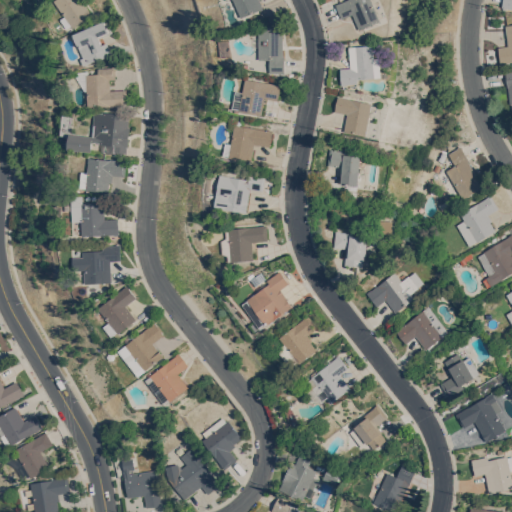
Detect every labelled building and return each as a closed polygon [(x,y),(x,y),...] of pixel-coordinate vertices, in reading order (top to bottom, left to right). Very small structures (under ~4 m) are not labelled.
[(84,0),(89,5),(88,6),(93,14),(74,27),(73,25),(69,28),(62,19),(67,16),(56,0),(84,0)] [(236,0),(261,0),(265,8),(244,18),(236,0)] [(346,0),(373,0),(382,21),(361,30),(354,14),(343,19),(337,4),(346,0)] [(511,0),(511,11),(502,9),(503,0),(511,0)] [(105,21),(107,21),(113,33),(100,38),(103,45),(108,42),(113,54),(104,58),(104,57),(85,65),(82,58),(85,57),(75,34),(105,21)] [(511,24),(511,61),(501,63),(499,47),(508,46),(506,25),(511,24)] [(260,27),(284,26),(284,56),(286,56),(286,73),(271,73),(271,59),(261,59),(261,52),(259,52),(258,52),(257,51),(257,48),(256,48),(255,47),(255,38),(256,37),(257,36),(257,34),(258,33),(259,32),(261,32),(260,27)] [(375,44),(377,58),(382,58),(383,77),(359,79),(359,83),(348,84),(348,85),(343,85),(341,68),(352,68),(350,47),(375,44)] [(100,73),(100,68),(116,67),(117,79),(111,79),(112,90),(127,89),(128,105),(111,106),(111,105),(90,106),(89,91),(87,91),(76,72),(90,72),(90,74),(100,73)] [(247,78),(277,84),(277,83),(282,84),(279,100),(266,98),(263,115),(241,111),(242,109),(234,107),(237,90),(245,92),(247,78)] [(368,135),(346,131),(349,114),(336,111),(339,96),(352,98),(352,99),(374,103),(368,135)] [(70,148),(71,136),(62,135),(64,115),(75,116),(73,134),(94,136),(97,112),(105,113),(105,111),(131,114),(129,126),(131,126),(129,147),(128,147),(128,153),(116,152),(116,153),(104,151),(104,144),(102,144),(102,142),(100,142),(99,149),(94,148),(94,151),(70,148)] [(268,130),(269,129),(273,130),(271,146),(255,144),(253,161),(231,157),(231,156),(225,155),(227,143),(233,143),(236,124),(268,130)] [(463,199),(455,186),(448,190),(438,175),(455,165),(449,153),(458,148),(458,147),(461,145),(470,161),(469,161),(483,186),(463,199)] [(330,148),(335,149),(362,152),(360,185),(343,184),(344,165),(329,164),(330,149),(330,148)] [(443,162),(438,159),(442,152),(447,154),(443,162)] [(115,175),(114,183),(111,182),(110,191),(89,189),(89,188),(82,187),(84,171),(90,172),(91,157),(111,159),(112,159),(128,160),(126,176),(115,175)] [(216,207),(222,174),(250,179),(251,173),(266,175),(264,191),(252,189),(248,213),(216,207)] [(74,195),(85,194),(85,203),(106,202),(107,219),(120,218),(120,234),(116,234),(85,236),(84,221),(75,221),(74,195)] [(478,242),(477,241),(470,245),(457,225),(465,220),(461,214),(487,197),(491,195),(499,208),(488,215),(492,221),(491,221),(496,230),(478,242)] [(267,225),(268,240),(253,242),(255,259),(228,262),(228,255),(222,253),(221,240),(226,237),(225,230),(230,229),(267,225)] [(336,230),(340,231),(340,232),(353,233),(353,235),(368,237),(366,260),(364,259),(363,266),(345,265),(347,248),(334,247),(336,230)] [(511,272),(492,286),(486,277),(490,275),(478,256),(484,252),(484,251),(511,233),(511,272)] [(88,283),(87,270),(76,270),(75,257),(86,256),(86,251),(105,250),(105,245),(117,245),(117,244),(122,244),(123,260),(113,261),(114,282),(88,283)] [(462,256),(468,252),(471,257),(465,261),(462,256)] [(262,329),(244,304),(249,299),(270,283),(268,280),(280,270),(290,283),(281,289),(294,306),(284,313),(285,314),(282,316),(281,316),(268,325),(268,324),(262,329)] [(251,279),(262,271),(267,278),(256,286),(251,279)] [(395,272),(402,281),(409,275),(410,276),(416,271),(425,282),(419,287),(419,288),(412,294),(415,298),(397,312),(387,299),(378,306),(367,292),(371,289),(371,290),(395,272)] [(77,285),(89,284),(89,285),(93,285),(92,294),(90,294),(90,293),(77,294),(77,285)] [(120,333),(120,332),(114,337),(106,326),(111,322),(100,307),(128,285),(137,297),(127,305),(138,319),(120,333)] [(449,331),(427,349),(416,335),(406,343),(396,330),(399,328),(399,329),(429,305),(449,331)] [(308,315),(318,327),(309,335),(313,340),(311,342),(317,349),(301,363),(299,361),(292,366),(278,349),(285,344),(280,337),(308,315)] [(120,350),(155,322),(158,326),(160,325),(164,330),(163,331),(166,335),(164,337),(163,336),(155,342),(165,356),(148,369),(149,370),(140,376),(120,350)] [(180,373),(190,387),(172,401),(171,400),(165,405),(146,381),(153,375),(152,375),(178,355),(177,354),(180,352),(190,365),(180,373)] [(462,384),(465,388),(449,398),(441,383),(453,376),(444,361),(459,352),(463,359),(464,358),(464,360),(470,356),(480,373),(462,384)] [(338,400),(335,403),(334,401),(333,403),(328,397),(323,401),(308,400),(311,384),(308,381),(313,378),(312,377),(319,371),(316,368),(328,359),(331,362),(337,358),(336,357),(339,355),(349,368),(341,374),(351,388),(341,396),(342,397),(339,399),(338,398),(337,399),(338,400)] [(0,376),(7,388),(18,381),(26,395),(23,397),(23,396),(13,402),(13,401),(0,408),(0,376)] [(487,441),(475,421),(464,427),(456,414),(461,411),(492,392),(497,400),(496,400),(502,411),(498,414),(507,429),(487,441)] [(377,425),(388,438),(375,449),(374,448),(370,451),(365,445),(362,447),(350,432),(355,428),(355,427),(368,416),(366,414),(378,404),(388,416),(377,425)] [(32,435),(32,434),(10,447),(4,436),(5,436),(0,428),(0,417),(18,406),(27,421),(37,415),(45,427),(32,435)] [(242,437),(234,444),(236,446),(230,450),(238,460),(225,469),(222,465),(222,464),(203,440),(207,437),(203,432),(223,417),(227,421),(229,420),(242,437)] [(17,450),(48,432),(55,444),(48,448),(56,461),(51,464),(52,467),(34,478),(32,475),(28,478),(22,468),(10,460),(20,454),(17,450)] [(182,468),(187,464),(181,456),(193,447),(214,474),(212,475),(220,484),(208,493),(202,485),(185,499),(169,478),(167,466),(178,463),(182,468)] [(315,477),(320,479),(316,486),(319,487),(314,498),(306,495),(304,500),(280,489),(296,454),(312,462),(310,467),(318,471),(315,477)] [(511,488),(490,493),(485,473),(476,475),(472,459),(477,458),(477,459),(488,456),(488,460),(507,456),(508,457),(511,456),(511,469),(511,470),(511,474),(511,488)] [(156,470),(159,490),(160,490),(161,500),(162,500),(163,504),(147,507),(145,494),(128,497),(124,475),(125,474),(125,470),(124,470),(122,459),(133,457),(135,468),(130,469),(130,474),(156,470)] [(324,479),(330,465),(342,471),(337,485),(324,479)] [(388,472),(397,476),(402,465),(416,471),(409,486),(409,485),(397,511),(374,502),(388,472)] [(32,509),(31,503),(36,502),(35,495),(29,496),(28,490),(34,489),(33,482),(69,476),(72,491),(60,494),(61,500),(59,501),(61,511),(55,511),(38,511),(37,509),(32,509)] [(274,511),(275,511),(273,510),(279,497),(292,503),(292,504),(303,510),(302,511),(274,511)]
